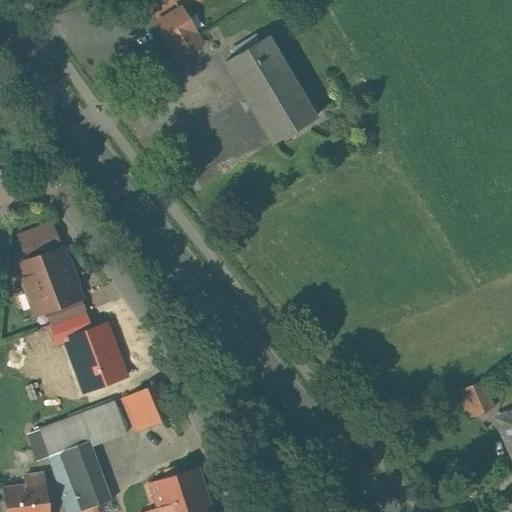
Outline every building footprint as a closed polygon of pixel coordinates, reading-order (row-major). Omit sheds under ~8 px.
[(177,10),(152,24),(172,59),(197,45),(177,10)] [(259,39),(219,64),(270,144),(309,120),(259,39)] [(40,228),(17,236),(26,260),(58,248),(54,236),(44,239),(40,228)] [(26,260),(16,264),(25,289),(72,271),(68,262),(63,259),(58,248),(26,260)] [(72,271),(25,289),(34,314),(44,311),(77,298),(73,287),(75,281),(72,271)] [(77,298),(44,311),(49,324),(82,312),(77,298)] [(26,356),(11,351),(5,366),(20,371),(26,356)] [(482,380),(457,391),(468,417),(493,406),(482,380)] [(158,384),(123,399),(136,429),(171,414),(158,384)] [(113,401),(38,429),(47,455),(55,452),(87,441),(89,446),(124,433),(113,401)] [(511,407),(492,416),(511,462),(511,461),(511,407)] [(89,446),(87,441),(55,452),(77,511),(95,511),(94,506),(109,500),(89,446)] [(209,511),(195,467),(148,482),(157,511),(209,511)] [(46,511),(42,473),(23,476),(24,486),(1,488),(4,511),(46,511)]
